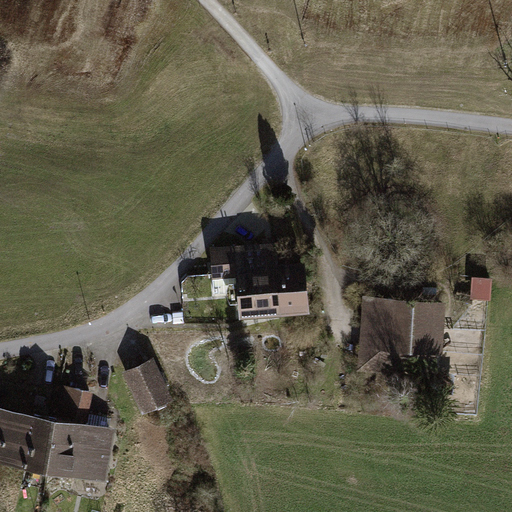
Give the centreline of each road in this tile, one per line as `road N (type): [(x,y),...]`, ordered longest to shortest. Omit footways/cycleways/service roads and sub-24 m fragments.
road 1 (residential): [(314,124),(148,299),(83,333),(0,351)]
road 2 (unclassified): [(511,127),(395,115),(314,124)]
road 3 (track): [(206,0),(314,124)]
